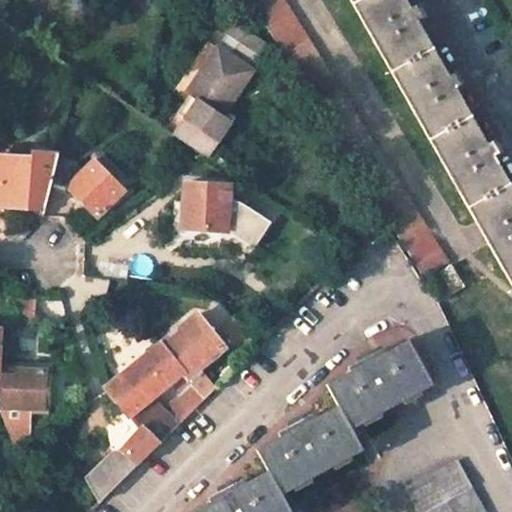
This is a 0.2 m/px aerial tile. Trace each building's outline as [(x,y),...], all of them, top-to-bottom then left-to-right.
[(7,0),(0,0),(0,15),(9,1),(7,0)] [(448,262),(283,0),(249,0),(423,277),(448,262)] [(350,0),(511,284),(511,187),(406,0),(350,0)] [(262,57),(238,41),(227,34),(218,47),(229,55),(253,71),(262,57)] [(230,122),(222,116),(253,71),(229,55),(218,47),(187,93),(198,100),(175,135),(207,156),(230,122)] [(30,162),(0,159),(0,203),(28,206),(28,212),(42,213),(50,183),(56,157),(57,154),(31,152),(30,162)] [(66,187),(82,171),(72,160),(56,157),(50,183),(66,187)] [(82,171),(66,187),(96,217),(123,190),(93,160),(82,171)] [(230,186),(183,183),(182,228),(227,231),(230,186)] [(432,277),(445,297),(464,286),(451,265),(432,277)] [(5,299),(4,319),(32,322),(34,301),(5,299)] [(198,314),(105,388),(139,429),(123,449),(138,464),(173,429),(163,413),(151,397),(184,370),(189,376),(224,347),(198,314)] [(242,329),(231,338),(237,345),(246,356),(256,346),(242,329)] [(409,339),(326,384),(337,406),(351,429),(361,424),(433,384),(409,339)] [(45,411),(47,369),(1,367),(1,375),(0,401),(0,411),(13,443),(29,436),(30,411),(45,411)] [(194,383),(163,413),(173,429),(215,387),(216,388),(219,385),(208,372),(194,383)] [(337,406),(256,449),(268,471),(282,493),(289,490),(363,450),(351,429),(337,406)] [(113,451),(86,478),(99,502),(138,465),(138,464),(123,449),(113,451)] [(459,461),(406,489),(418,511),(484,511),(471,487),(472,486),(459,461)] [(268,471),(191,511),(291,511),(282,493),(268,471)]
